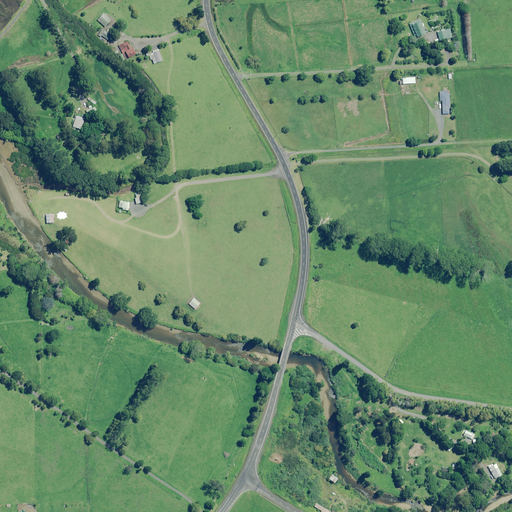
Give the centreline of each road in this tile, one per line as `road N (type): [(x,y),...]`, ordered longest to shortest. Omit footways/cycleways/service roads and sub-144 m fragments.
road 1 (primary): [(206,0),(217,44),(296,200),(303,265),(293,322)]
road 2 (residential): [(293,322),(401,392),(511,409)]
road 3 (primary): [(293,322),(244,478)]
